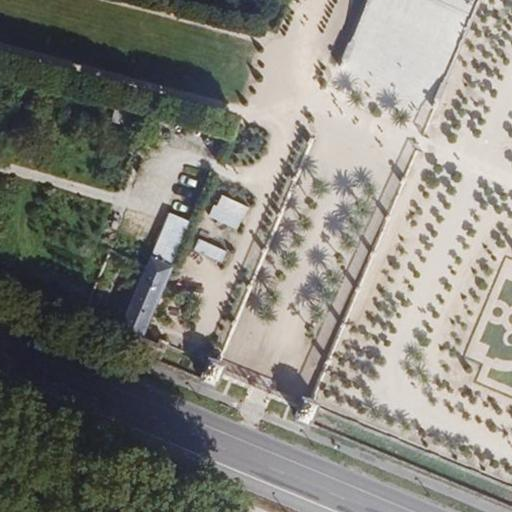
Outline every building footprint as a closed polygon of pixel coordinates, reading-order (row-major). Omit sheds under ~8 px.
[(511,0),(374,0),(343,72),(384,89),(433,109),(436,102),(477,0),(511,0)] [(162,210),(183,219),(191,200),(170,190),(162,210)] [(224,191),(213,214),(241,228),(253,204),(224,191)] [(183,219),(162,210),(112,331),(134,340),(183,219)] [(203,238),(198,250),(226,260),(230,248),(203,238)]
